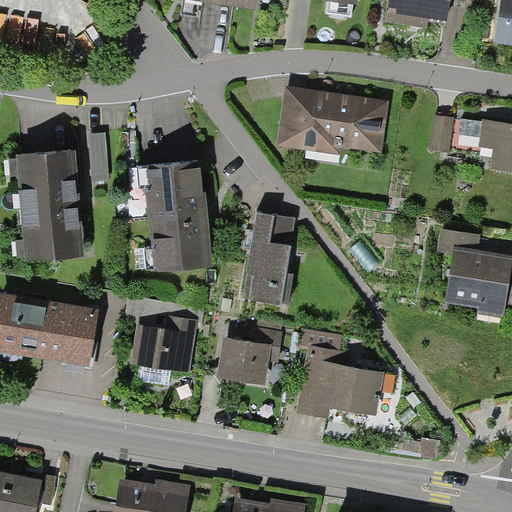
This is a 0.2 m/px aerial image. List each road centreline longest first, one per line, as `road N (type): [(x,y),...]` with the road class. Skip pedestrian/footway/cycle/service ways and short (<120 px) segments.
road 1 (residential): [(201,79),(376,305),(388,338),(460,435),(442,488)]
road 2 (residential): [(0,415),(442,488)]
road 3 (residential): [(201,79),(287,58),(511,91)]
road 4 (residential): [(0,81),(80,94),(201,79)]
